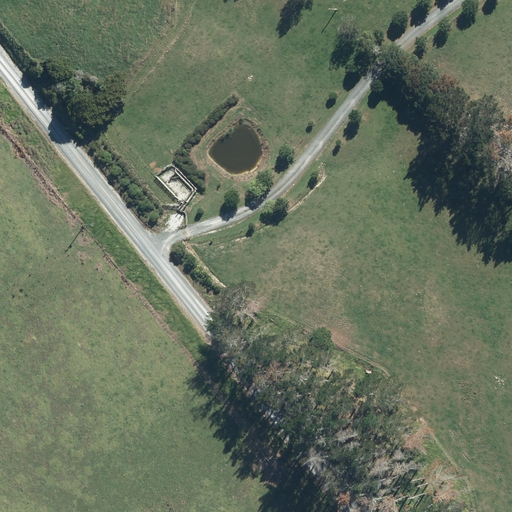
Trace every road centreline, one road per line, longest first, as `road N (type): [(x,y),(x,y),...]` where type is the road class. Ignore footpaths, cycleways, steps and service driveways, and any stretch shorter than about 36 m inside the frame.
road 1 (unclassified): [(358,511),(0,68)]
road 2 (track): [(147,250),(261,208),(393,57),(469,0)]
